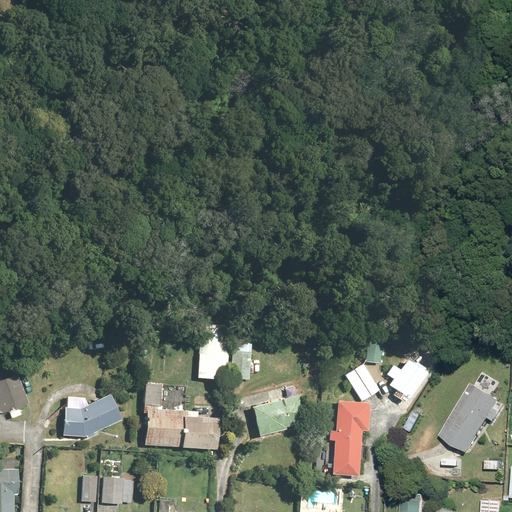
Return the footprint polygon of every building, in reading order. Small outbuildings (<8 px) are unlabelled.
[(195,329),(192,376),(222,378),(224,330),(195,329)] [(246,378),(248,333),(229,332),(227,377),(246,378)] [(400,403),(422,367),(412,360),(410,364),(400,358),(394,368),(388,364),(382,374),(388,378),(384,386),(391,390),(388,396),(400,403)] [(340,375),(357,400),(374,389),(357,363),(340,375)] [(15,371),(0,377),(0,412),(27,401),(15,371)] [(155,382),(138,381),(138,404),(154,404),(155,382)] [(497,399),(469,383),(438,435),(466,451),(497,399)] [(56,436),(88,436),(88,432),(118,418),(105,392),(75,406),(57,405),(56,436)] [(295,394),(245,406),(252,435),(302,423),(295,394)] [(365,402),(331,400),(329,430),(325,430),(324,439),(329,440),(328,474),(352,475),(354,429),(364,429),(365,402)] [(141,407),(139,444),(208,448),(210,417),(193,416),(193,411),(141,407)] [(498,461),(484,460),(483,469),(497,470),(498,461)] [(466,468),(465,477),(481,477),(481,468),(466,468)] [(0,511),(9,511),(9,493),(15,493),(14,469),(0,469),(0,511)] [(93,475),(79,475),(78,501),(92,502),(93,475)] [(118,503),(118,501),(129,502),(131,481),(119,481),(120,477),(99,476),(98,502),(118,503)] [(421,511),(423,495),(401,493),(399,511),(421,511)] [(499,511),(500,501),(481,499),(479,511),(499,511)] [(157,511),(174,511),(176,502),(158,501),(157,511)]
